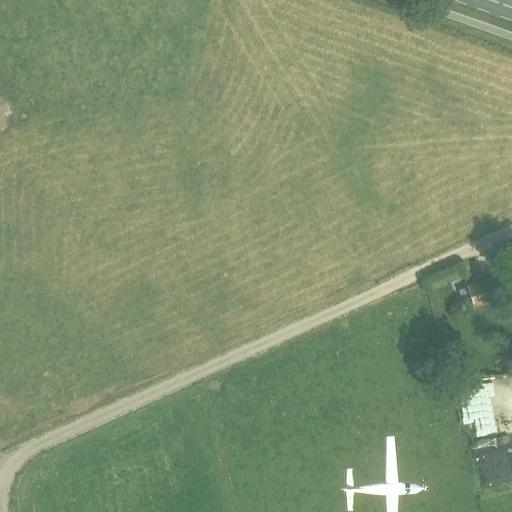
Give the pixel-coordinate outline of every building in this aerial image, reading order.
[(461,270),(429,281),(432,290),(445,286),(445,284),(464,278),(461,270)] [(468,286),(475,306),(509,295),(503,274),(468,286)] [(511,370),(497,378),(504,393),(511,389),(511,370)] [(450,385),(453,395),(474,389),(470,378),(450,385)] [(480,483),(511,475),(511,443),(472,453),(480,483)]
